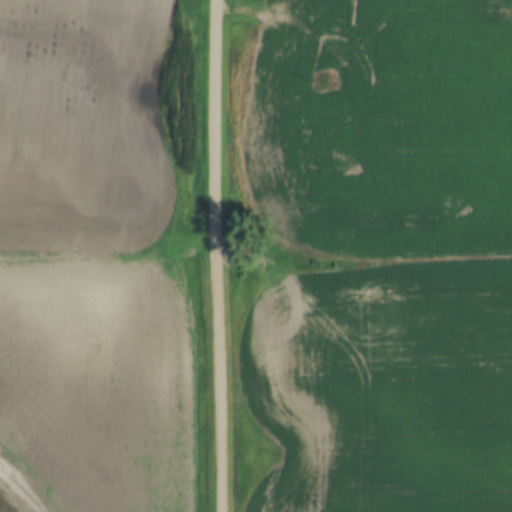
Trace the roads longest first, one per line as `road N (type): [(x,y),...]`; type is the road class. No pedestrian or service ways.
road 1 (residential): [(218,511),(212,0)]
road 2 (track): [(212,5),(291,17),(359,73),(384,81),(410,72)]
